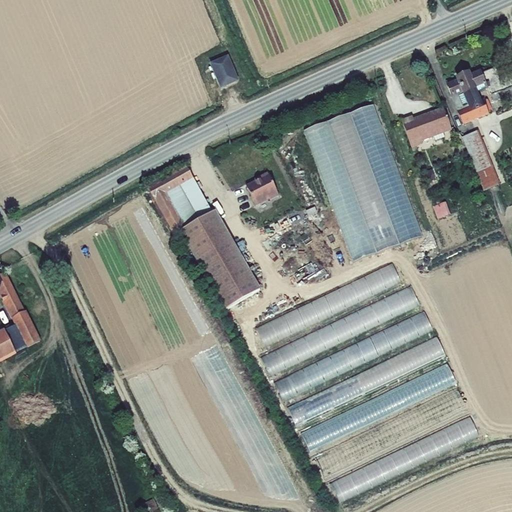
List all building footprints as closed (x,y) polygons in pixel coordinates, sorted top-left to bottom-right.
[(239,83),(229,61),(213,68),(223,91),(239,83)] [(498,66),(482,72),(491,96),(511,87),(511,74),(503,77),(498,66)] [(487,90),(480,73),(466,78),(465,75),(453,80),(454,83),(446,86),(454,107),(466,102),(464,97),(474,93),(475,95),(487,90)] [(485,102),(457,113),(461,123),(462,125),(490,114),(485,102)] [(376,106),(305,130),(350,264),(421,240),(376,106)] [(397,120),(407,145),(417,141),(416,139),(447,127),(439,107),(409,118),(408,116),(397,120)] [(478,146),(464,151),(467,158),(475,180),(480,191),(482,190),(488,204),(501,198),(478,146)] [(148,189),(173,234),(176,233),(208,217),(185,170),(148,189)] [(267,182),(259,185),(260,187),(244,194),(252,213),(266,207),(267,209),(276,205),(267,182)] [(432,208),(436,220),(450,216),(446,203),(432,208)] [(208,217),(176,233),(193,264),(203,260),(207,269),(220,263),(216,254),(229,246),(212,215),(208,217)] [(203,260),(193,264),(220,312),(256,294),(229,246),(216,254),(220,263),(207,269),(203,260)] [(50,332),(16,267),(2,274),(36,340),(50,332)] [(262,343),(402,287),(394,267),(254,323),(262,343)] [(266,371),(420,311),(413,292),(301,336),(303,341),(261,358),(266,371)] [(280,397),(433,336),(426,317),(272,378),(280,397)] [(29,348),(27,344),(16,324),(0,332),(0,363),(10,358),(18,354),(29,348)] [(307,448),(457,388),(449,368),(299,428),(307,448)] [(294,425),(368,395),(360,376),(286,406),(294,425)] [(460,395),(313,454),(321,473),(467,415),(460,395)] [(336,496),(479,441),(472,422),(328,478),(336,496)]
